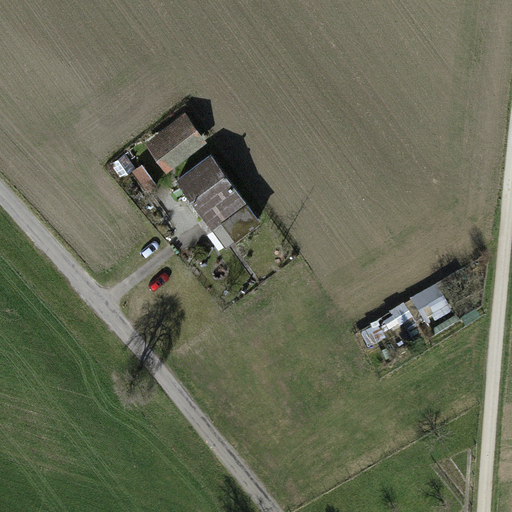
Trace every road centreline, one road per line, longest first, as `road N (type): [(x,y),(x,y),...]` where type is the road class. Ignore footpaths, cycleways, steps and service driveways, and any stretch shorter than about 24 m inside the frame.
road 1 (track): [(273,511),(0,189)]
road 2 (track): [(482,511),(511,158)]
